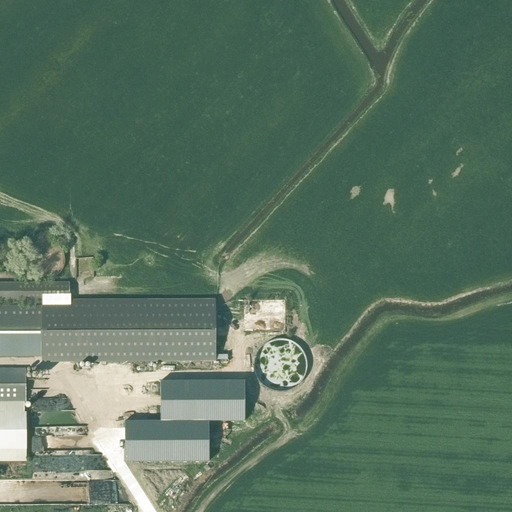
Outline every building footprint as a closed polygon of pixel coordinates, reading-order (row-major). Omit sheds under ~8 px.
[(39,280),(45,280),(50,280),(55,278),(59,274),(62,270),(64,265),(65,260),(64,255),(62,250),(59,246),(55,242),(50,240),(44,240),(39,241),(34,243),(30,246),(27,250),(25,255),(24,260),(25,265),(27,270),(30,275),(34,278),(39,280)] [(215,362),(212,300),(69,300),(69,284),(65,284),(24,284),(0,284),(0,356),(42,357),(42,363),(215,362)] [(0,402),(26,402),(26,369),(0,369),(0,402)] [(160,421),(124,421),(124,462),(209,462),(209,422),(245,422),(244,381),(160,381),(160,421)] [(0,413),(0,462),(26,462),(26,413),(0,413)] [(97,471),(97,478),(110,479),(110,471),(97,471)]
